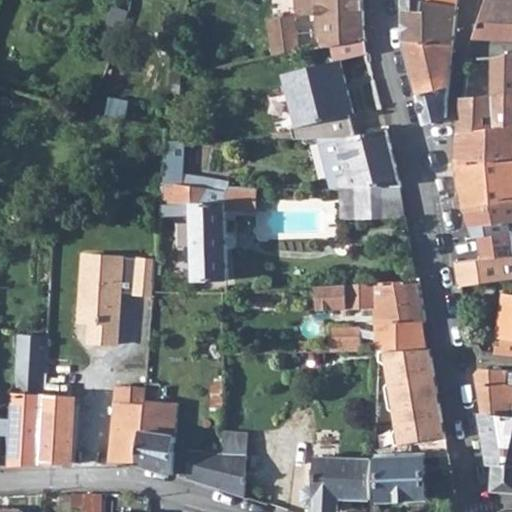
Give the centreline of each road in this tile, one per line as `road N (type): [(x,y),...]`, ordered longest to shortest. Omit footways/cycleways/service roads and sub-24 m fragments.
road 1 (residential): [(409,151),(478,511)]
road 2 (residential): [(0,483),(125,478),(242,511)]
road 3 (residential): [(383,0),(409,151)]
road 4 (residential): [(409,151),(440,145),(453,118),(462,51)]
